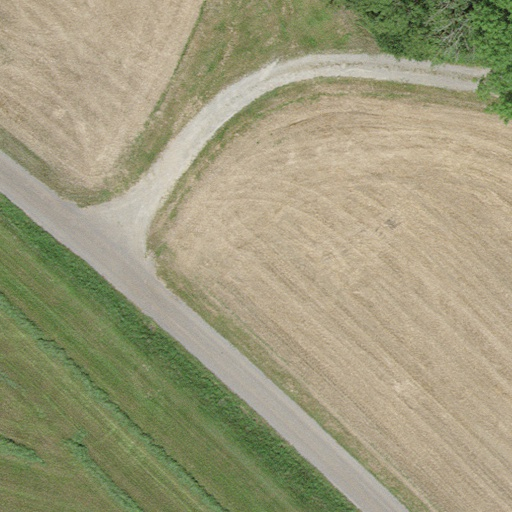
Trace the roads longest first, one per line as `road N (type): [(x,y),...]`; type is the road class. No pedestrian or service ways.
road 1 (track): [(0,170),(52,212),(118,244),(153,294),(382,511)]
road 2 (track): [(511,89),(377,64),(318,65),(259,87),(202,131),(118,244)]
